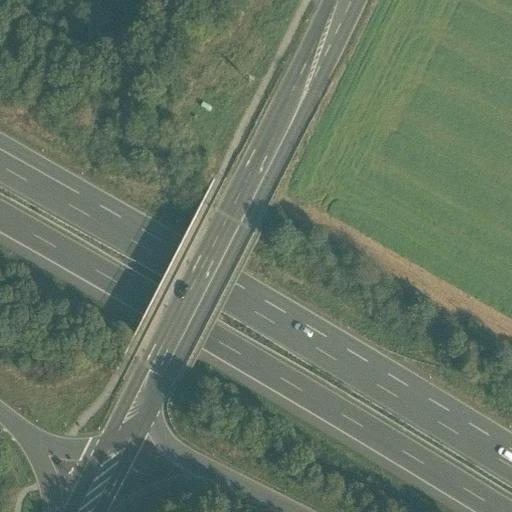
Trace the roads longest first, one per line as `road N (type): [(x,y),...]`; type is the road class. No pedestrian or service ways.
road 1 (motorway): [(511,435),(0,133)]
road 2 (motorway): [(511,463),(0,165)]
road 3 (motorway): [(0,217),(510,511)]
road 4 (secondary): [(345,0),(147,386)]
road 5 (motorway): [(147,386),(157,440),(181,463),(241,493)]
